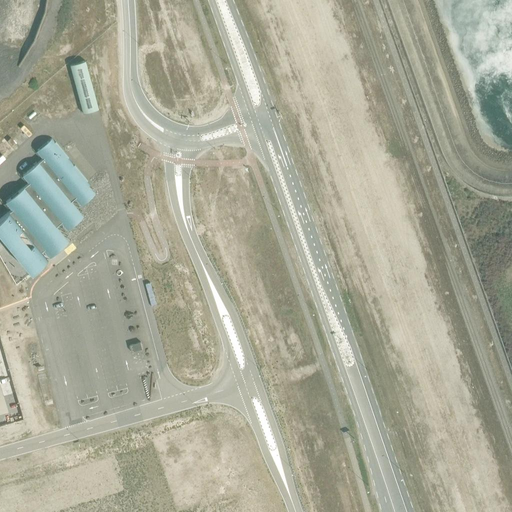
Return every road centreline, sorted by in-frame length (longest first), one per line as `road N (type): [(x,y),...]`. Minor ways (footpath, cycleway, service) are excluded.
road 1 (secondary): [(409,511),(272,115)]
road 2 (secondary): [(258,130),(388,511)]
road 3 (unclassified): [(115,242),(44,294),(77,433)]
road 4 (unclassified): [(169,407),(132,261),(115,242)]
road 5 (unclassified): [(157,129),(130,93),(127,0)]
road 6 (secondary): [(272,115),(229,0)]
road 7 (secondary): [(211,0),(251,114)]
